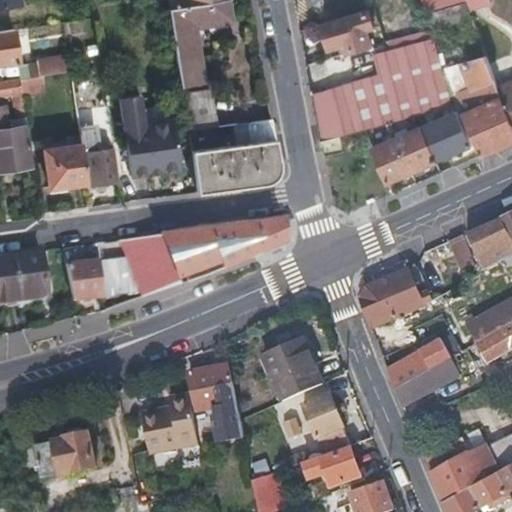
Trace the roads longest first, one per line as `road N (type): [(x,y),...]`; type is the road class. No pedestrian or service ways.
road 1 (primary): [(326,262),(124,346),(0,382)]
road 2 (residential): [(305,194),(0,241)]
road 3 (residential): [(422,511),(326,262)]
road 4 (primary): [(511,178),(326,262)]
road 5 (residential): [(305,194),(271,0)]
